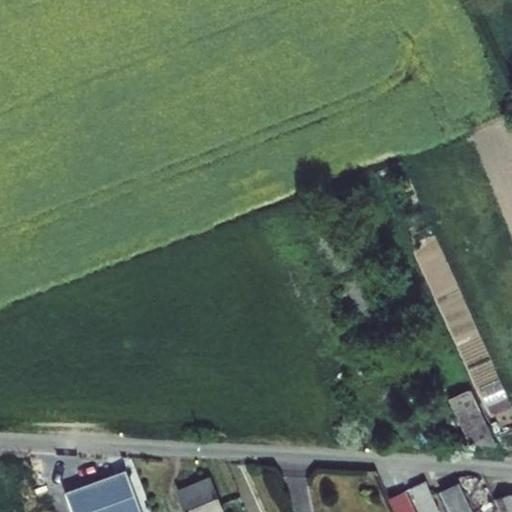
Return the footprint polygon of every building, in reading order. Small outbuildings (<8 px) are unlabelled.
[(449,398),(469,443),(493,445),(468,390),(449,398)] [(142,511),(126,470),(66,492),(73,511),(142,511)] [(178,491),(186,511),(223,511),(210,478),(178,491)] [(410,488),(421,511),(439,511),(440,511),(426,481),(410,488)] [(442,491),(452,511),(473,511),(460,482),(442,491)] [(415,511),(405,491),(389,498),(395,511),(415,511)] [(511,511),(511,493),(495,501),(500,511),(511,511)]
